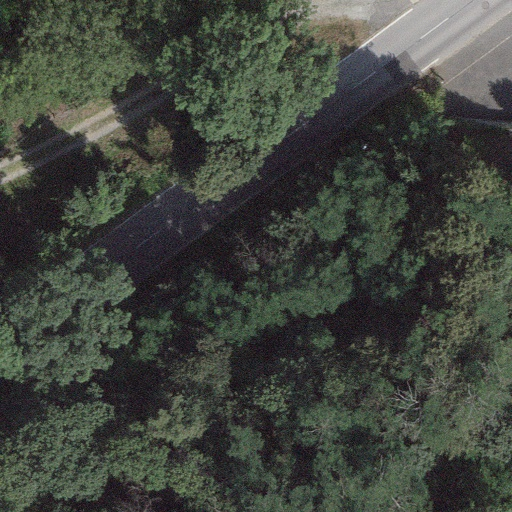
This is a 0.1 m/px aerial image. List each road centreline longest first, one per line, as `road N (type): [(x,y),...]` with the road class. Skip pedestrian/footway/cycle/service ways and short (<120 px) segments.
road 1 (tertiary): [(451,0),(179,181),(0,323)]
road 2 (track): [(405,30),(0,170)]
